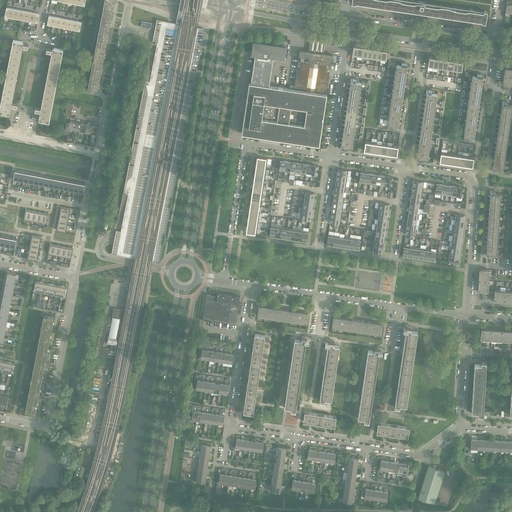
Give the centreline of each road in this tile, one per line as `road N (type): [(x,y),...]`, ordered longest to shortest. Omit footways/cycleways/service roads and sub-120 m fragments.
road 1 (secondary): [(221,7),(181,261)]
road 2 (secondary): [(190,262),(232,9)]
road 3 (residential): [(223,280),(242,142),(329,157)]
road 4 (secondary): [(178,287),(143,511)]
road 5 (secondary): [(151,511),(186,288)]
road 6 (residential): [(75,278),(48,420),(0,418)]
road 7 (residential): [(404,168),(474,178),(469,264)]
road 8 (residential): [(231,426),(253,286)]
road 9 (residential): [(329,157),(348,31)]
road 10 (residential): [(76,275),(100,154)]
